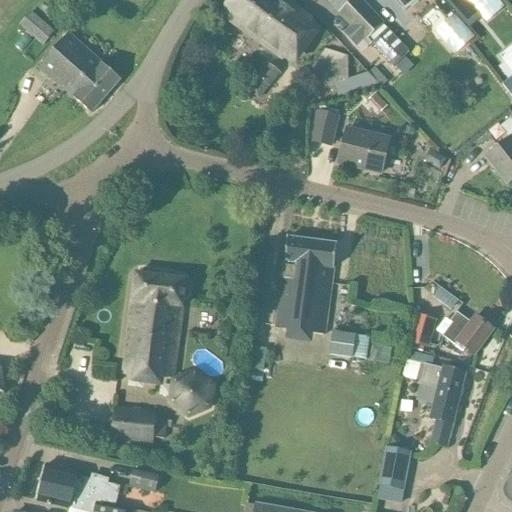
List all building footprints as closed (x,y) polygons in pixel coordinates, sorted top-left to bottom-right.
[(283,0),(230,0),(220,15),(282,59),(311,20),(283,0)] [(364,39),(365,41),(366,40),(393,68),(410,53),(382,24),(383,24),(359,0),(355,0),(340,15),(353,28),(346,34),(358,45),(364,39)] [(396,0),(405,10),(417,0),(396,0)] [(465,0),(453,0),(449,5),(460,14),(467,24),(477,16),(470,7),(471,5),(465,0)] [(469,0),(485,22),(505,8),(498,0),(469,0)] [(459,50),(471,38),(451,17),(437,3),(424,14),(459,50)] [(19,27),(42,46),(54,33),(31,13),(19,27)] [(39,68),(92,114),(121,80),(68,34),(39,68)] [(511,52),(503,60),(511,71),(511,52)] [(270,87),(281,74),(268,63),(257,76),(270,87)] [(332,148),(340,117),(316,111),(308,142),(332,148)] [(511,138),(486,158),(507,185),(511,181),(511,115),(510,118),(511,119),(501,126),(511,138)] [(390,141),(348,130),(339,164),(381,175),(390,141)] [(275,329),(301,333),(307,283),(305,282),(311,242),(288,239),(285,264),(284,264),(275,329)] [(301,333),(326,336),(335,272),(334,271),(338,245),(311,242),(305,282),(307,283),(301,333)] [(124,371),(173,377),(185,280),(136,274),(124,371)] [(458,342),(475,355),(493,330),(476,317),(471,324),(457,313),(450,322),(453,324),(443,336),(455,346),(458,342)] [(371,338),(334,332),(330,355),(366,362),(371,338)] [(263,372),(267,349),(252,347),(248,370),(263,372)] [(429,443),(446,448),(453,425),(466,374),(443,369),(432,366),(434,357),(406,351),(404,361),(424,366),(420,386),(438,390),(430,419),(436,420),(429,443)] [(212,408),(215,384),(195,369),(172,378),(169,403),(189,418),(212,408)] [(110,440),(152,445),(153,438),(165,440),(166,429),(171,429),(172,421),(156,419),(157,414),(114,409),(110,440)] [(377,500),(402,505),(412,452),(386,447),(378,485),(379,485),(377,500)] [(41,487),(116,504),(120,486),(108,484),(109,478),(91,474),(90,479),(78,476),(79,474),(46,466),(41,487)] [(160,476),(134,470),(130,488),(156,494),(160,476)] [(144,511),(116,506),(116,504),(41,487),(37,502),(70,509),(79,511),(144,511)]
